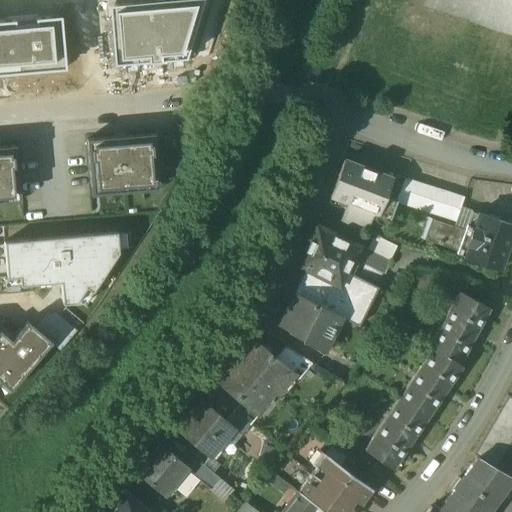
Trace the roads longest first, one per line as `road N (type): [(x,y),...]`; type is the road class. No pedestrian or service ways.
road 1 (residential): [(339,117),(270,274),(80,511)]
road 2 (residential): [(511,348),(447,461),(407,511)]
road 3 (residential): [(511,165),(339,117)]
